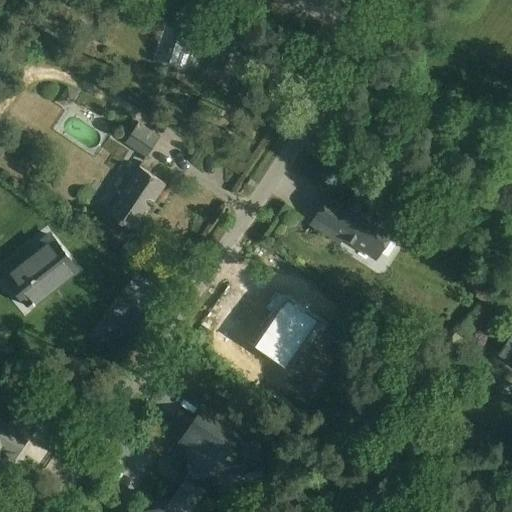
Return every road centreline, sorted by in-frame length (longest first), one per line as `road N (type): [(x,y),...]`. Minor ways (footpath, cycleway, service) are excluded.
road 1 (residential): [(47,511),(316,119)]
road 2 (residential): [(316,119),(511,250)]
road 3 (residential): [(316,119),(395,0)]
